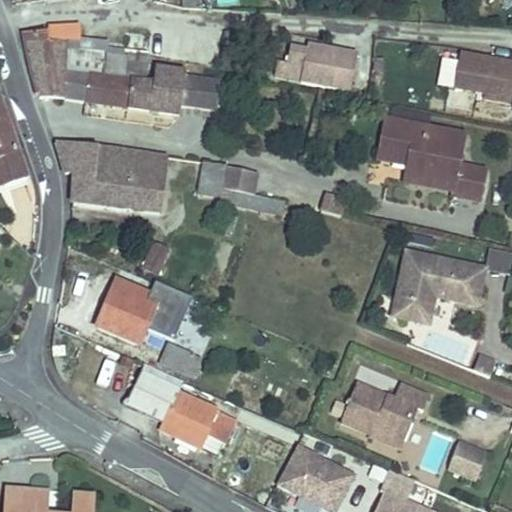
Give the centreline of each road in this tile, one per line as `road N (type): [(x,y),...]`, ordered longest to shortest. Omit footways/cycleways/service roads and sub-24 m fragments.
road 1 (residential): [(511,40),(102,13),(0,14)]
road 2 (residential): [(12,386),(45,296),(54,207),(0,27)]
road 3 (unknown): [(41,147),(247,148)]
road 4 (residential): [(232,511),(65,418)]
